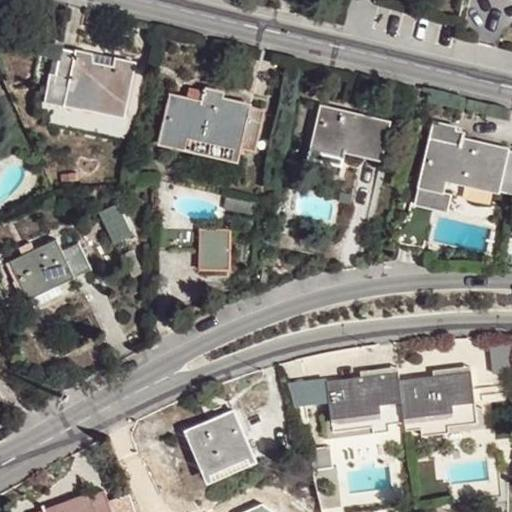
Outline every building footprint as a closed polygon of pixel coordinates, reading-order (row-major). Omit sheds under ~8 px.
[(66,84),(70,45),(54,44),(50,82),(66,84)] [(76,45),(70,45),(66,84),(65,91),(123,97),(127,51),(108,49),(108,57),(82,54),(83,46),(76,45)] [(198,80),(199,68),(188,67),(187,80),(198,80)] [(209,69),(199,68),(198,80),(187,80),(168,78),(164,125),(188,128),(189,117),(242,122),(246,79),(218,76),(218,70),(209,69)] [(262,80),(246,79),(242,122),(258,123),(262,80)] [(378,159),(386,139),(389,123),(355,116),(353,120),(343,117),(344,113),(333,111),(322,108),(314,144),(378,159)] [(241,132),(242,122),(189,117),(188,128),(241,132)] [(382,160),(386,139),(378,159),(382,160)] [(449,182),(511,195),(511,150),(460,139),(458,147),(434,143),(425,189),(436,191),(447,194),(449,182)] [(228,229),(197,229),(196,271),(227,272),(228,229)] [(414,229),(408,255),(428,259),(434,234),(414,229)] [(73,273),(63,250),(57,239),(10,261),(27,296),(73,273)] [(79,243),(63,250),(73,273),(75,277),(91,269),(79,243)] [(511,371),(511,345),(511,342),(489,346),(494,374),(511,371)] [(436,374),(437,378),(438,382),(456,380),(455,376),(473,374),(472,368),(436,374)] [(383,379),(400,376),(400,370),(364,375),(366,380),(365,383),(384,382),(383,379)] [(404,403),(407,425),(407,431),(423,430),(425,435),(450,432),(449,425),(472,422),(470,411),(478,410),(473,374),(455,376),(456,380),(438,382),(437,378),(401,382),(404,403)] [(392,428),(407,425),(404,403),(401,382),(400,376),(383,379),(384,382),(365,383),(366,380),(330,386),(334,424),(342,423),(343,435),(377,430),(377,439),(393,436),(392,428)] [(480,428),(478,410),(470,411),(472,422),(449,425),(450,432),(480,428)] [(243,460),(249,448),(231,414),(208,424),(185,435),(206,479),(243,460)] [(337,444),(377,439),(377,430),(343,435),(342,423),(334,424),(337,444)] [(254,455),(249,448),(243,460),(254,455)] [(123,511),(118,498),(104,503),(101,494),(64,507),(48,511),(123,511)]
